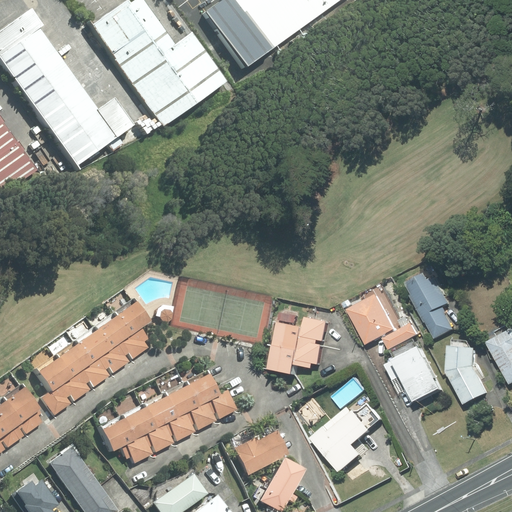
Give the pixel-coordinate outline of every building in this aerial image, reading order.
[(121,0),(80,28),(150,131),(213,89),(178,36),(163,46),(132,0),(121,0)] [(219,0),(254,51),(329,0),(219,0)] [(0,29),(0,68),(65,168),(107,141),(24,14),(0,29)] [(0,196),(29,177),(0,132),(0,196)] [(434,281),(431,274),(410,284),(438,338),(455,329),(444,307),(453,303),(440,278),(434,281)] [(369,345),(398,330),(380,295),(351,309),(369,345)] [(147,321),(133,306),(116,315),(35,370),(50,392),(40,399),(55,418),(106,379),(146,350),(146,339),(139,328),(147,321)] [(331,322),(308,319),(307,328),(294,325),(279,322),(274,353),(270,370),(284,372),(294,374),(301,375),(303,365),(322,372),(331,322)] [(422,335),(415,323),(386,338),(392,350),(422,335)] [(511,334),(511,335),(493,345),(500,360),(511,384),(511,334)] [(445,389),(421,339),(395,352),(420,401),(445,389)] [(480,350),(455,348),(450,372),(468,407),(493,394),(479,367),(480,350)] [(119,446),(130,465),(234,410),(225,392),(216,397),(203,372),(97,428),(109,452),(119,446)] [(0,453),(44,423),(21,390),(0,404),(0,453)] [(386,419),(372,403),(364,410),(357,402),(313,439),(343,473),(365,455),(356,444),(386,419)] [(285,457),(274,432),(235,449),(247,474),(285,457)] [(116,511),(117,511),(70,447),(48,463),(82,511),(116,511)] [(303,470),(283,459),(260,501),(280,511),(303,470)] [(181,511),(205,495),(191,476),(153,504),(159,511),(181,511)] [(57,507),(39,484),(33,488),(29,484),(13,496),(24,511),(51,511),(57,507)] [(229,511),(214,494),(191,511),(229,511)]
